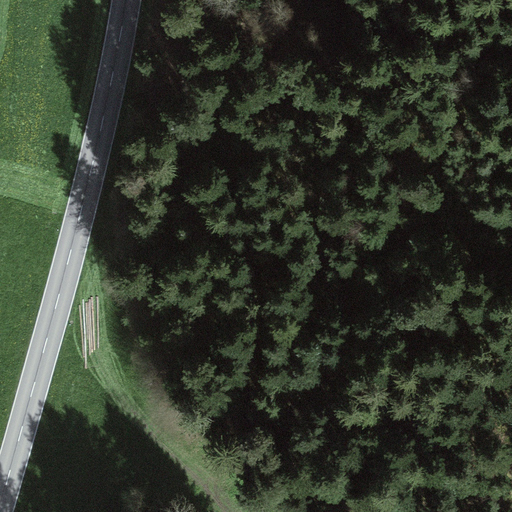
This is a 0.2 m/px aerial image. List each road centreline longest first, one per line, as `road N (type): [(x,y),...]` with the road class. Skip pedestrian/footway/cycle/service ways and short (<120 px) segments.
road 1 (secondary): [(126,0),(82,207),(0,505)]
road 2 (track): [(69,254),(88,328),(116,389),(227,511)]
